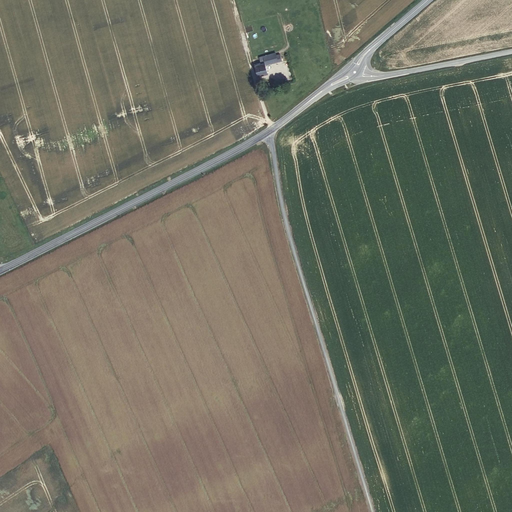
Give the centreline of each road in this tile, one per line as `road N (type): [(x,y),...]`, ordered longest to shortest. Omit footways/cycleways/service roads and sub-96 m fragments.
road 1 (unclassified): [(265,132),(371,511)]
road 2 (secondary): [(0,269),(265,132)]
road 3 (tertiary): [(511,50),(379,76),(355,72)]
